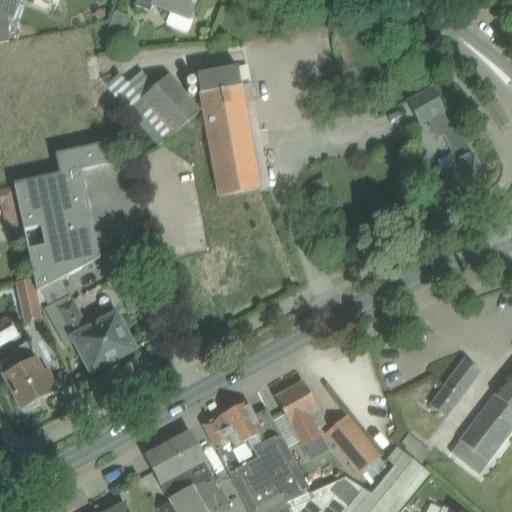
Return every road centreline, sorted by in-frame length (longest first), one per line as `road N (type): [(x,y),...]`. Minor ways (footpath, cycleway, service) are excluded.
road 1 (secondary): [(201,387),(458,255)]
road 2 (residential): [(201,387),(162,379),(17,456)]
road 3 (secondary): [(31,480),(201,387)]
